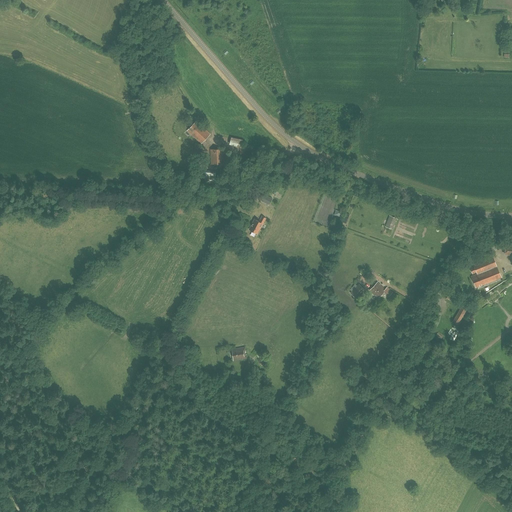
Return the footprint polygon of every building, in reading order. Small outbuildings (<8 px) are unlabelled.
[(196,121),(187,130),(201,143),(210,134),(196,121)] [(223,149),(210,149),(211,164),(224,163),(223,149)] [(272,198),(268,197),(262,193),(259,199),(269,204),(272,198)] [(389,215),(385,226),(393,229),(397,218),(389,215)] [(255,219),(249,229),(257,233),(257,232),(258,233),(260,229),(259,229),(260,228),(266,218),(262,216),(259,221),(255,219)] [(472,274),(476,272),(477,274),(471,276),(476,288),(501,277),(492,256),(472,264),(473,266),(470,268),(472,274)] [(378,282),(370,290),(378,298),(386,290),(378,282)] [(442,295),(450,300),(457,288),(449,283),(442,295)] [(356,298),(365,290),(359,284),(351,293),(356,298)] [(453,321),(458,324),(466,310),(461,306),(453,321)] [(245,347),(232,349),(234,360),(247,358),(246,354),(244,354),(244,351),(245,351),(245,347)] [(257,359),(263,367),(268,364),(263,355),(257,359)] [(289,459),(295,462),(299,454),(293,451),(289,459)]
